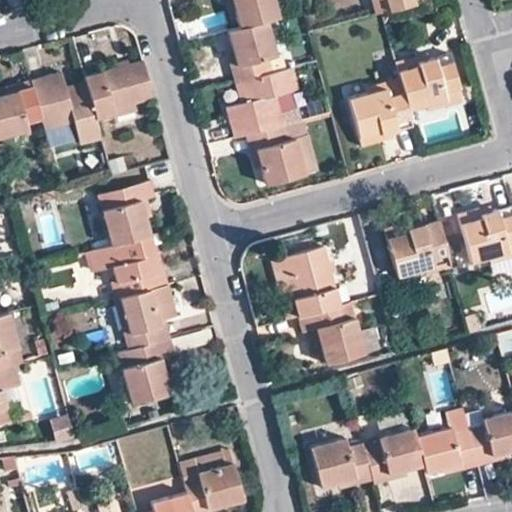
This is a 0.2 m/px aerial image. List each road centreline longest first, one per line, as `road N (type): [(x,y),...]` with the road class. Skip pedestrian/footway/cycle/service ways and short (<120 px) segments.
road 1 (residential): [(511,146),(208,234)]
road 2 (residential): [(283,511),(208,234)]
road 3 (residential): [(208,234),(139,0)]
road 4 (residential): [(127,0),(0,33)]
